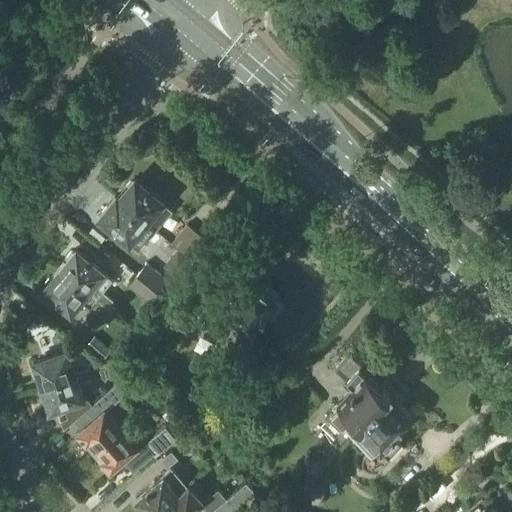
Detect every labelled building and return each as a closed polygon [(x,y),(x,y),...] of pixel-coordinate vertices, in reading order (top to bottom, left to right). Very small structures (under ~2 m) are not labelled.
[(181,150),(173,161),(182,168),(190,158),(181,150)] [(119,199),(146,221),(162,202),(159,200),(159,197),(154,193),(151,193),(135,180),(134,182),(130,182),(125,188),(126,191),(119,199)] [(138,248),(148,236),(154,229),(146,222),(146,221),(119,199),(118,198),(116,198),(109,206),(106,207),(102,213),(102,215),(100,217),(129,242),(130,241),(138,248)] [(205,239),(187,224),(171,242),(189,258),(205,239)] [(61,269),(112,311),(115,307),(111,304),(113,301),(102,292),(112,279),(77,250),(61,269)] [(138,273),(159,290),(167,280),(145,263),(138,273)] [(105,319),(112,311),(61,269),(39,295),(53,307),(58,300),(71,311),(80,318),(90,306),(105,319)] [(149,303),(159,290),(138,273),(127,286),(149,303)] [(225,316),(215,308),(203,322),(222,337),(233,323),(247,335),(266,311),(273,316),(283,304),(276,298),(279,295),(264,284),(262,287),(254,281),(248,289),(247,288),(244,291),(243,291),(238,297),(239,298),(225,316)] [(215,308),(217,305),(204,293),(187,313),(201,325),(203,322),(215,308)] [(102,359),(111,349),(94,335),(85,345),(102,359)] [(42,385),(76,374),(67,350),(34,361),(35,363),(33,366),(35,373),(39,374),(42,385)] [(365,378),(358,371),(347,383),(354,390),(338,405),(339,406),(331,413),(343,424),(352,433),(390,395),(383,389),(380,391),(366,377),(365,378)] [(76,374),(42,385),(46,395),(44,398),(46,405),(49,406),(50,409),(84,398),(76,374)] [(94,450),(120,428),(105,410),(125,392),(117,382),(99,398),(85,410),(94,419),(78,432),(94,450)] [(396,408),(387,399),(390,396),(390,395),(352,433),(369,451),(365,456),(363,458),(363,460),(363,463),(364,467),(367,469),(370,471),(373,471),(375,471),(378,469),(380,467),(404,443),(401,441),(394,434),(411,417),(399,405),(396,408)] [(155,456),(178,436),(167,423),(144,444),(155,456)] [(120,428),(94,450),(110,469),(136,446),(120,428)] [(167,465),(176,458),(171,451),(162,459),(167,465)] [(156,511),(186,486),(193,479),(176,458),(167,465),(170,468),(135,499),(140,504),(140,507),(144,511),(156,511)] [(226,499),(226,498),(210,511),(230,511),(255,490),(247,481),(226,499)] [(201,504),(194,495),(186,486),(156,511),(192,511),(201,504),(207,511),(210,511),(226,498),(218,489),(201,504)] [(301,507),(306,501),(306,495),(301,490),(298,490),(293,495),(294,502),(298,507),(301,507)]
